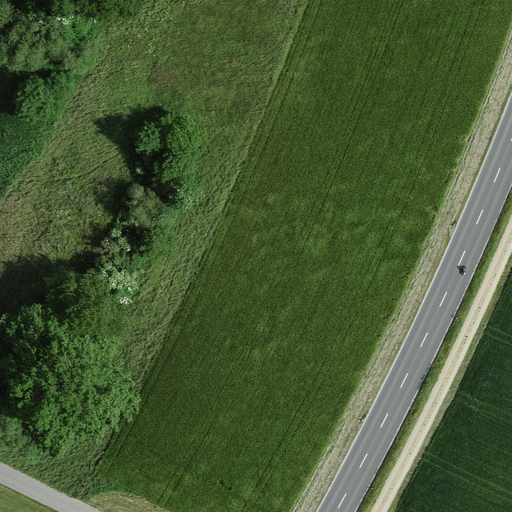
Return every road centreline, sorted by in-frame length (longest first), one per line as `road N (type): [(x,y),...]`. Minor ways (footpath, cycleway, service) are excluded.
road 1 (primary): [(335,511),(434,320),(511,139)]
road 2 (track): [(378,511),(511,232)]
